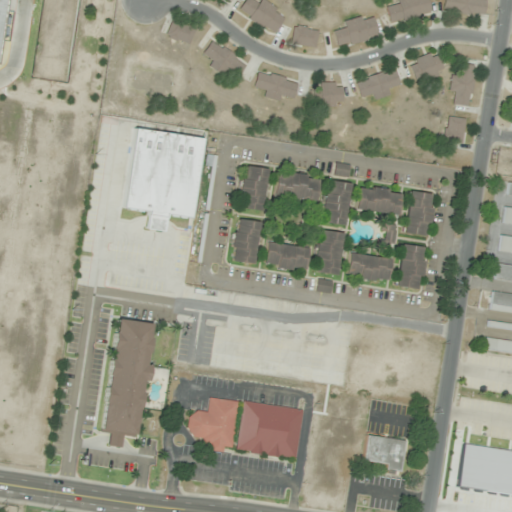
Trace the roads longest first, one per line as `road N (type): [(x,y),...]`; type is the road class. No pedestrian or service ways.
road 1 (residential): [(431,511),(504,0)]
road 2 (residential): [(497,42),(435,36),(351,64),(300,64),(273,59),(204,15),(145,1)]
road 3 (tertiary): [(199,511),(0,484)]
